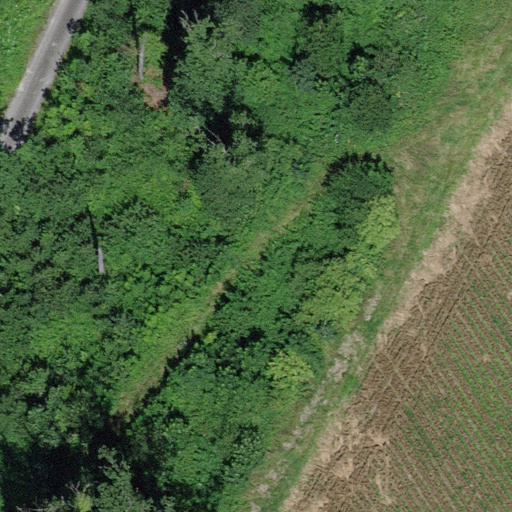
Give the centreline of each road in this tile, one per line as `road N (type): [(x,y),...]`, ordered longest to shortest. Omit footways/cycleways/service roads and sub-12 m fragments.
road 1 (track): [(65,511),(257,247),(511,75)]
road 2 (track): [(75,0),(0,162)]
